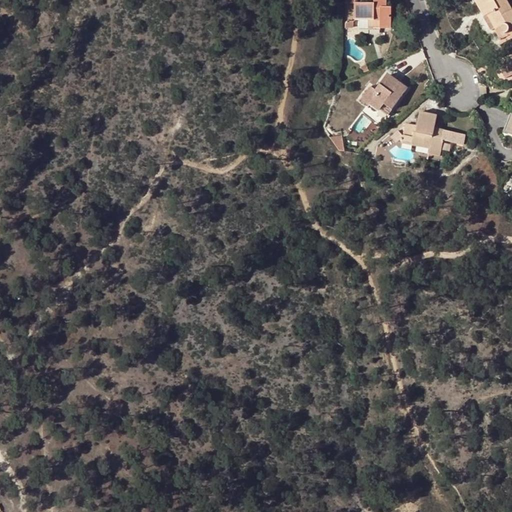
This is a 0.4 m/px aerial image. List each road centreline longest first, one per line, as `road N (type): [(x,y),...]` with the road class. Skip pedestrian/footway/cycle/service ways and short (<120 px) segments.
road 1 (unknown): [(511,239),(484,233),(445,251),(369,261),(318,224),(278,146),(275,104),(291,42),(289,0)]
road 2 (unknown): [(0,375),(164,167),(179,160),(224,167),(256,146),(278,146)]
road 3 (track): [(40,324),(50,511)]
